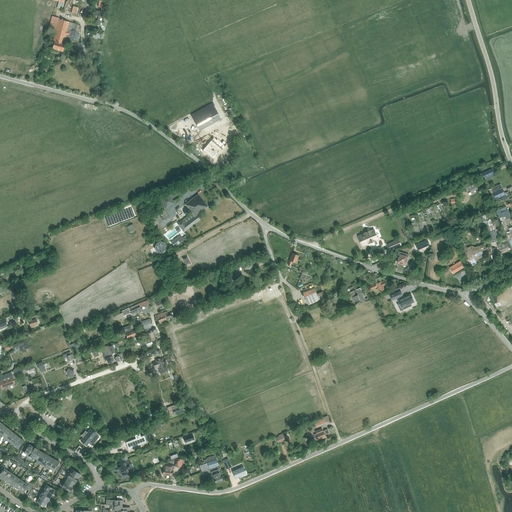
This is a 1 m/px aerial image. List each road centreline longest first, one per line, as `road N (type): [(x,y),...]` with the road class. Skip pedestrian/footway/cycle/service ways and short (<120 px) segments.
road 1 (residential): [(0,76),(127,111),(181,148),(264,225),(463,296)]
road 2 (unclassified): [(134,494),(147,484),(227,491),(511,366)]
road 3 (track): [(264,225),(339,443)]
road 4 (track): [(315,248),(508,157)]
road 5 (unclassified): [(511,164),(468,0)]
road 6 (residential): [(12,415),(41,395),(146,358)]
